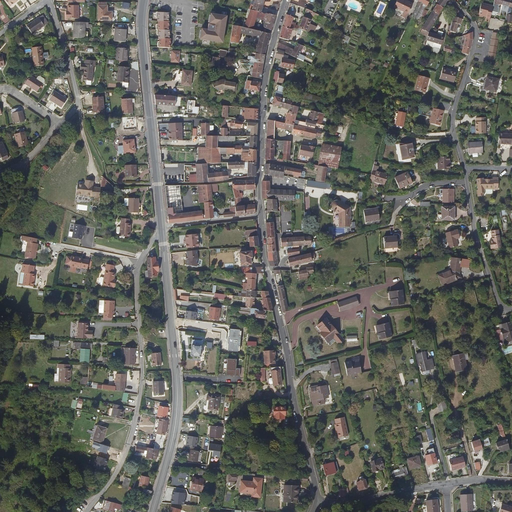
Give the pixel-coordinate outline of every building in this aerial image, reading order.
[(16,0),(0,0),(6,9),(17,1),(17,0),(16,0)] [(406,9),(409,11),(412,4),(405,1),(405,0),(396,0),(394,7),(404,12),(406,9)] [(438,0),(436,4),(442,8),(447,1),(445,0),(438,0)] [(458,0),(457,4),(466,11),(469,0),(458,0)] [(494,0),(493,6),(492,9),(501,11),(501,10),(502,6),(503,0),(494,0)] [(485,18),(489,19),(490,16),(492,9),(493,6),(481,3),(477,16),(481,17),(484,16),(485,16),(485,18)] [(251,10),(258,12),(260,13),(262,7),(261,7),(253,4),(251,10)] [(442,8),(436,4),(432,12),(438,16),(442,8)] [(109,5),(98,5),(98,21),(113,21),(113,12),(109,12),(109,5)] [(68,19),(81,19),(81,6),(70,6),(70,13),(68,13),(68,19)] [(426,6),(421,16),(426,18),(431,8),(430,7),(426,6)] [(312,18),(313,13),(311,12),(310,11),(308,11),(305,9),(304,14),(312,18)] [(417,9),(414,17),(419,19),(422,11),(417,9)] [(252,30),(258,12),(251,10),(250,10),(243,28),(252,30)] [(169,30),(170,13),(158,12),(157,30),(159,30),(158,39),(160,39),(160,47),(172,48),(172,38),(170,38),(171,30),(169,30)] [(438,16),(432,12),(421,29),(424,30),(427,32),(438,16)] [(230,16),(212,13),(210,29),(204,28),(202,39),(225,43),(230,16)] [(267,30),(270,31),(275,16),(265,14),(264,18),(266,19),(263,27),(267,30)] [(293,17),(285,15),(282,26),(290,29),(291,24),(293,17)] [(46,24),(41,17),(25,27),(30,35),(46,24)] [(461,20),(452,17),(450,24),(449,31),(451,32),(455,33),(457,24),(460,25),(461,20)] [(298,29),(305,32),(310,21),(302,18),(299,26),(298,29)] [(84,23),(74,22),(74,26),(73,38),(84,39),(84,38),(87,38),(87,32),(84,32),(84,27),(88,27),(88,23),(84,23)] [(255,54),(264,55),(269,34),(252,30),(243,28),(241,27),(232,25),(231,35),(229,43),(238,44),(239,34),(251,36),(251,37),(258,39),(255,54)] [(290,29),(282,26),(279,38),(287,40),(288,34),(290,35),(292,29),(290,29)] [(126,30),(115,29),(114,41),(125,42),(126,30)] [(499,33),(492,32),(487,58),(494,59),(499,33)] [(428,33),(425,40),(426,40),(440,45),(443,37),(428,33)] [(470,49),(472,40),(465,38),(463,47),(462,47),(460,53),(467,55),(469,49),(470,49)] [(439,49),(440,45),(426,40),(425,45),(439,49)] [(285,46),(278,43),(276,49),(282,52),(285,46)] [(303,46),(297,44),(294,50),(285,46),(282,52),(283,52),(296,58),(303,46)] [(40,55),(39,48),(30,49),(31,68),(40,67),(40,61),(40,55)] [(117,48),(116,60),(127,61),(128,49),(117,48)] [(282,52),(276,49),(274,58),(281,59),(279,67),(292,70),(294,61),(282,59),(283,52),(282,52)] [(171,52),(171,62),(179,63),(179,52),(171,52)] [(249,61),(263,63),(264,55),(255,54),(252,54),(251,57),(247,56),(247,61),(249,61)] [(95,61),(86,60),(86,64),(85,64),(81,64),(80,70),(84,71),(93,71),(93,66),(95,66),(95,61)] [(251,77),(260,78),(263,63),(249,61),(249,65),(253,65),(252,68),(250,67),(250,72),(252,72),(251,77)] [(127,74),(127,68),(118,67),(117,82),(127,83),(128,75),(127,74)] [(442,68),(439,79),(453,83),(456,72),(442,68)] [(92,78),(93,71),(84,71),(83,80),(92,81),(92,78)] [(192,72),(182,71),(181,85),(190,86),(192,72)] [(291,76),(278,73),(277,81),(276,82),(289,85),(289,82),(291,76)] [(425,93),(429,78),(418,75),(415,91),(425,93)] [(22,86),(35,92),(40,84),(42,81),(41,79),(36,77),(35,77),(34,80),(27,77),(23,77),(20,84),(22,85),(22,86)] [(486,77),(485,82),(487,82),(485,90),(487,90),(495,92),(498,79),(486,77)] [(220,90),(223,90),(225,82),(225,81),(223,81),(223,80),(211,83),(214,92),(220,90)] [(248,90),(258,91),(259,83),(246,81),(242,93),(247,94),(248,90)] [(225,82),(223,90),(234,92),(235,84),(235,83),(225,82)] [(303,98),(318,103),(320,96),(305,91),(303,98)] [(59,110),(64,102),(52,94),(47,102),(59,110)] [(175,97),(154,95),(155,105),(174,106),(175,97)] [(273,96),(272,105),(278,106),(280,98),(273,96)] [(280,98),(278,106),(288,109),(290,101),(280,98)] [(121,99),(122,114),(132,114),(131,99),(121,99)] [(102,100),(92,101),(92,116),(103,115),(102,100)] [(287,113),(284,123),(293,125),(294,120),(297,108),(301,110),(306,112),(307,110),(297,107),(290,105),(289,109),(288,114),(287,113)] [(12,122),(21,120),(19,109),(17,110),(16,106),(9,108),(12,122)] [(244,119),(257,120),(258,109),(251,109),(244,108),(244,119)] [(441,125),(442,117),(441,117),(442,110),(434,109),(430,123),(441,125)] [(294,120),(293,125),(302,127),(304,127),(314,129),(314,130),(316,130),(324,132),(325,126),(321,125),(322,114),(314,112),(310,110),(308,120),(305,120),(305,122),(294,120)] [(404,127),(407,113),(399,112),(397,126),(404,127)] [(277,122),(266,119),(266,139),(273,140),(273,131),(274,126),(276,127),(277,122)] [(486,119),(477,119),(476,123),(476,127),(476,129),(475,134),(486,135),(486,119)] [(183,140),(182,121),(168,121),(169,140),(183,140)] [(249,137),(256,137),(257,123),(240,122),(240,128),(250,129),(250,133),(246,133),(246,134),(245,137),(249,137)] [(284,123),(277,122),(276,127),(281,129),(291,131),(293,125),(284,123)] [(205,137),(209,137),(210,125),(202,125),(202,137),(205,137)] [(302,127),(293,125),(291,131),(291,133),(300,135),(302,127)] [(314,138),(316,130),(314,130),(304,127),(302,127),(300,135),(314,138)] [(226,137),(226,135),(226,129),(220,128),(220,135),(216,135),(216,137),(226,137)] [(16,149),(26,147),(23,129),(15,131),(16,135),(13,136),(16,149)] [(511,152),(511,136),(497,136),(497,147),(511,147),(511,150),(511,152)] [(248,149),(256,150),(256,137),(249,137),(249,144),(245,144),(245,146),(249,147),(248,149)] [(133,140),(122,141),(123,147),(117,148),(118,154),(134,153),(133,140)] [(411,142),(399,144),(402,160),(413,158),(411,142)] [(467,143),(468,153),(482,152),(481,142),(467,143)] [(311,157),(313,146),(309,145),(308,147),(300,145),(298,154),(311,157)] [(205,147),(205,148),(205,164),(207,164),(214,163),(216,163),(216,148),(208,148),(208,147),(205,147)] [(337,169),(340,151),(321,148),(317,165),(326,167),(337,169)] [(246,163),(255,163),(256,150),(248,149),(248,153),(242,153),(242,155),(245,155),(246,157),(246,163)] [(449,161),(448,156),(436,156),(438,169),(448,169),(447,161),(449,161)] [(247,177),(255,176),(255,163),(246,163),(243,163),(243,168),(247,168),(247,177)] [(207,164),(205,164),(195,164),(196,169),(196,175),(197,183),(210,182),(221,181),(228,179),(227,175),(227,173),(222,172),(215,173),(207,174),(207,164)] [(274,165),(269,164),(267,174),(267,175),(283,177),(283,175),(283,173),(284,167),(274,165)] [(136,178),(135,165),(125,166),(125,178),(136,178)] [(324,181),(326,167),(317,165),(317,168),(315,180),(324,181)] [(301,170),(284,167),(283,173),(300,176),(301,170)] [(386,177),(372,173),(371,175),(369,182),(372,183),(384,186),(386,177)] [(399,190),(404,188),(403,187),(411,182),(406,173),(394,179),(399,190)] [(163,175),(164,183),(183,182),(183,175),(163,175)] [(498,177),(492,177),(492,179),(483,179),(483,178),(476,179),(477,190),(477,197),(484,196),(483,192),(485,192),(485,189),(492,188),(492,189),(498,189),(498,177)] [(92,182),(85,181),(84,185),(77,184),(75,195),(99,198),(100,189),(92,188),(92,182)] [(237,190),(240,190),(241,181),(236,181),(231,181),(231,191),(234,198),(239,198),(241,197),(241,193),(239,193),(237,190)] [(246,190),(253,189),(255,189),(255,181),(241,181),(240,190),(246,190)] [(210,185),(197,185),(198,203),(201,203),(203,203),(211,202),(210,185)] [(180,186),(164,186),(167,216),(183,214),(180,186)] [(442,189),(442,203),(453,203),(453,189),(442,189)] [(293,191),(268,190),(268,199),(275,200),(279,200),(280,200),(290,200),(293,200),(293,191)] [(138,213),(138,206),(138,203),(138,198),(127,198),(127,206),(127,213),(138,213)] [(268,199),(266,199),(267,211),(269,211),(276,211),(276,210),(275,200),(268,199)] [(339,213),(339,226),(349,226),(349,207),(338,200),(334,200),(331,203),(331,206),(332,208),(333,210),(333,211),(334,211),(335,210),(339,213)] [(211,202),(203,203),(204,212),(205,219),(217,218),(217,213),(215,212),(212,212),(212,209),(213,208),(213,207),(212,206),(211,202)] [(249,214),(255,213),(254,205),(246,206),(243,206),(244,215),(249,214)] [(235,216),(244,215),(243,206),(240,206),(234,207),(235,212),(235,216)] [(453,220),(453,219),(453,215),(453,207),(441,207),(441,220),(453,220)] [(377,208),(371,209),(371,211),(363,212),(365,222),(379,220),(377,208)] [(167,216),(168,223),(202,219),(201,213),(201,211),(196,212),(196,213),(183,214),(167,216)] [(120,233),(119,236),(129,236),(130,223),(129,223),(129,219),(121,218),(120,227),(118,226),(116,228),(116,232),(117,233),(120,233)] [(272,222),(265,223),(266,238),(267,238),(274,237),(274,234),(272,222)] [(85,227),(74,226),(72,240),(81,241),(82,240),(83,233),(84,233),(85,227)] [(279,226),(280,233),(283,233),(283,235),(291,235),(291,233),(283,233),(283,226),(279,226)] [(459,238),(457,230),(445,233),(449,248),(457,246),(455,239),(459,238)] [(492,249),(500,248),(498,230),(490,231),(491,240),(488,241),(489,249),(492,248),(492,249)] [(249,237),(250,247),(258,247),(257,236),(249,237)] [(396,237),(383,238),(383,248),(397,248),(396,237)] [(32,246),(33,240),(22,238),(22,244),(23,244),(21,259),(31,261),(34,246),(32,246)] [(198,265),(198,249),(186,249),(186,266),(198,265)] [(245,251),(243,251),(243,253),(239,253),(241,266),(251,265),(250,258),(252,258),(251,252),(245,252),(245,251)] [(275,251),(267,252),(268,261),(276,260),(275,251)] [(287,259),(288,266),(311,261),(310,253),(287,259)] [(466,277),(464,270),(465,265),(473,266),(473,263),(475,263),(476,259),(462,257),(459,256),(457,269),(445,274),(449,284),(465,277),(466,277)] [(75,269),(82,270),(84,261),(77,260),(77,259),(66,257),(66,258),(61,258),(60,265),(64,266),(64,268),(75,270),(75,269)] [(155,258),(147,259),(148,271),(145,272),(145,277),(156,276),(156,271),(158,271),(157,263),(155,263),(155,258)] [(111,288),(112,281),(110,281),(110,279),(111,274),(109,274),(111,267),(102,265),(97,286),(109,289),(109,287),(111,288)] [(17,274),(15,286),(26,288),(28,275),(25,275),(26,267),(15,266),(13,274),(17,274)] [(313,272),(312,267),(305,268),(305,270),(297,271),(297,277),(307,275),(307,273),(313,272)] [(272,279),(274,279),(280,278),(279,270),(271,271),(272,279)] [(254,291),(255,273),(247,273),(247,278),(246,290),(254,291)] [(404,304),(401,290),(390,291),(391,299),(390,299),(391,306),(404,304)] [(245,305),(245,308),(256,309),(256,306),(254,306),(254,298),(248,297),(248,299),(246,299),(245,300),(245,305)] [(337,304),(338,308),(357,302),(356,297),(337,304)] [(263,310),(265,310),(272,312),(269,298),(261,298),(261,300),(262,300),(263,305),(262,305),(262,307),(263,310)] [(277,301),(281,314),(282,313),(288,311),(284,299),(283,300),(280,300),(277,301)] [(99,318),(108,318),(108,313),(110,313),(110,301),(100,301),(99,318)] [(357,302),(338,308),(340,312),(358,305),(357,302)] [(242,308),(241,307),(241,310),(250,311),(249,314),(254,314),(253,317),(264,318),(265,310),(263,310),(256,309),(245,308),(242,308)] [(344,341),(326,319),(317,327),(323,334),(322,335),(328,341),(327,342),(330,345),(336,340),(339,344),(344,341)] [(511,327),(510,321),(507,322),(500,324),(502,329),(493,331),(495,341),(503,339),(506,338),(507,342),(511,340),(511,327)] [(87,338),(88,331),(83,331),(83,323),(73,323),(72,337),(82,338),(82,337),(87,338)] [(379,340),(392,336),(388,323),(377,325),(379,333),(377,333),(379,340)] [(202,341),(192,340),(190,356),(201,357),(202,341)] [(75,348),(75,361),(83,362),(84,350),(84,343),(80,343),(79,349),(75,348)] [(274,351),(263,353),(266,366),(277,364),(274,351)] [(425,360),(423,352),(415,354),(417,365),(419,365),(420,371),(432,369),(430,359),(425,360)] [(159,353),(151,353),(152,366),(161,365),(159,353)] [(462,354),(453,356),(454,363),(453,363),(455,372),(465,370),(462,354)] [(226,364),(226,374),(240,375),(240,367),(236,367),(236,357),(228,357),(228,364),(226,364)] [(345,363),(348,376),(362,373),(359,361),(352,363),(351,361),(345,363)] [(65,364),(53,363),(53,367),(55,367),(54,382),(66,382),(66,368),(65,368),(65,364)] [(340,374),(337,363),(330,365),(332,372),(330,372),(331,376),(340,374)] [(280,371),(280,366),(270,367),(270,372),(272,372),(273,379),(273,382),(273,385),(280,384),(279,371),(280,371)] [(101,386),(101,391),(108,391),(119,391),(120,374),(110,374),(110,386),(101,386)] [(163,381),(153,381),(153,394),(164,394),(163,381)] [(313,389),(316,404),(321,403),(319,394),(318,394),(316,389),(313,389)] [(221,397),(210,395),(208,408),(220,409),(221,397)] [(445,400),(436,403),(439,413),(448,411),(445,400)] [(123,418),(124,409),(112,406),(111,416),(123,418)] [(159,417),(166,418),(167,415),(167,412),(168,408),(159,407),(158,411),(156,410),(155,414),(158,414),(157,417),(159,417)] [(284,408),(273,408),(273,415),(273,418),(274,418),(274,421),(282,421),(282,418),(283,418),(283,415),(284,415),(284,408)] [(334,424),(334,428),(336,428),(337,431),(338,437),(347,435),(343,416),(334,419),(335,424),(334,424)] [(158,450),(162,451),(167,418),(166,418),(159,417),(159,420),(156,419),(154,433),(157,434),(155,446),(153,446),(152,449),(158,450)] [(223,427),(209,426),(208,437),(222,438),(223,427)] [(100,446),(105,431),(93,428),(88,443),(100,446)] [(481,449),(479,440),(471,442),(473,451),(481,449)] [(497,450),(497,452),(508,449),(506,440),(503,441),(493,444),(495,450),(497,450)] [(156,460),(158,450),(152,449),(147,448),(146,454),(145,459),(151,460),(151,459),(156,460)] [(436,463),(434,454),(425,456),(427,465),(436,463)] [(417,455),(405,458),(408,469),(420,465),(417,455)] [(462,457),(448,461),(451,471),(465,467),(462,457)] [(107,462),(96,459),(93,469),(104,472),(107,462)] [(383,468),(380,459),(370,462),(372,471),(383,468)] [(335,471),(332,463),(332,462),(322,465),(324,475),(335,472),(335,471)] [(401,476),(404,475),(402,468),(391,472),(393,479),(398,477),(401,476)] [(237,481),(237,473),(229,473),(229,481),(237,481)] [(147,486),(148,478),(141,476),(140,479),(139,484),(143,485),(143,486),(147,486)] [(204,479),(193,477),(192,482),(190,482),(189,485),(191,485),(190,489),(201,492),(204,479)] [(128,490),(129,487),(132,480),(125,478),(121,488),(128,490)] [(359,480),(358,482),(356,482),(358,490),(366,488),(364,480),(362,479),(359,480)] [(259,496),(261,482),(256,481),(256,483),(253,483),(241,482),(240,493),(255,495),(255,496),(259,496)] [(287,497),(286,502),(297,503),(298,486),(285,485),(284,497),(287,497)] [(469,493),(459,493),(460,511),(470,511),(469,493)] [(438,511),(437,499),(426,500),(427,511),(438,511)] [(121,505),(106,501),(104,511),(109,511),(113,511),(114,509),(119,510),(121,505)] [(511,511),(511,506),(501,503),(497,511),(511,511)]
